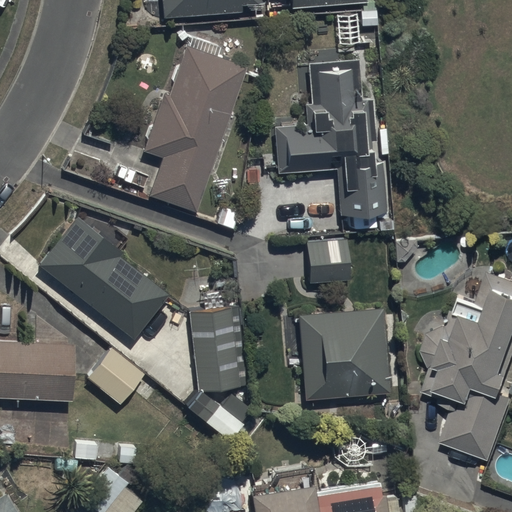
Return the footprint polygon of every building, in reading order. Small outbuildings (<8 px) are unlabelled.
[(159,0),(160,10),(242,4),(241,0),(159,0)] [(246,58),(216,48),(218,40),(191,31),(188,39),(184,37),(141,143),(161,149),(148,187),(196,203),(246,58)] [(315,56),(297,57),(299,96),(302,96),(303,117),(283,118),(273,119),(276,164),(335,160),(338,207),(385,203),(381,151),(374,152),(373,136),(375,136),(372,92),(360,93),(357,52),(339,53),(339,49),(315,51),(315,56)] [(122,243),(76,208),(36,255),(131,329),(167,284),(119,247),(122,243)] [(344,231),(302,234),(306,273),(346,271),(344,231)] [(511,345),(511,271),(486,262),(475,294),(458,288),(453,302),(450,301),(445,316),(424,324),(421,339),(429,358),(420,383),(438,389),(436,393),(453,399),(440,435),(486,451),(510,387),(499,383),(511,345)] [(231,299),(187,302),(195,380),(236,377),(231,299)] [(382,300),(297,307),(303,392),(389,385),(382,300)] [(73,334),(0,331),(0,388),(71,391),(73,334)] [(159,380),(108,339),(86,368),(121,397),(132,385),(146,396),(159,380)] [(228,387),(220,398),(196,381),(185,397),(229,429),(249,402),(228,387)] [(105,459),(80,490),(107,511),(125,511),(140,494),(123,479),(126,475),(105,459)] [(387,511),(383,474),(315,483),(313,467),(250,475),(254,511),(387,511)] [(0,511),(22,511),(3,482),(0,484),(0,511)]
